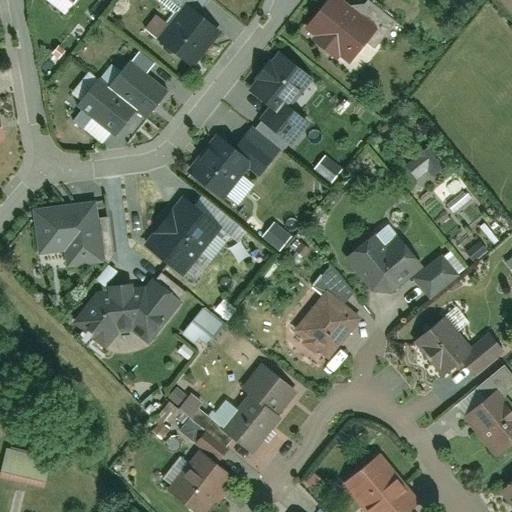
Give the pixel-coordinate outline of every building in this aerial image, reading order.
[(224,31),(200,11),(209,0),(168,0),(190,18),(167,46),(192,68),(224,31)] [(366,0),(361,0),(353,11),(338,0),(332,0),(308,34),(352,67),(378,33),(385,38),(397,22),(366,0)] [(254,86),(285,111),(314,75),(283,50),(254,86)] [(170,88),(134,61),(113,89),(139,109),(149,116),(170,88)] [(120,135),(139,109),(113,89),(98,77),(78,103),(120,135)] [(5,112),(0,112),(0,140),(8,140),(5,112)] [(194,179),(226,201),(254,161),(222,139),(194,179)] [(271,158),(249,142),(242,152),(264,168),(271,158)] [(425,154),(407,169),(416,181),(435,166),(425,154)] [(463,193),(447,208),(454,216),(470,201),(463,193)] [(147,242),(185,273),(223,227),(185,196),(147,242)] [(35,209),(38,267),(100,264),(97,206),(35,209)] [(375,230),(347,259),(380,290),(394,290),(427,262),(401,231),(387,244),(375,230)] [(441,259),(417,281),(433,299),(458,277),(441,259)] [(148,289),(144,290),(143,279),(120,274),(110,266),(99,282),(109,291),(77,327),(89,337),(90,344),(98,344),(108,351),(120,334),(135,333),(151,347),(185,305),(155,281),(148,289)] [(295,337),(328,364),(364,319),(331,293),(295,337)] [(205,312),(184,337),(204,353),(225,328),(205,312)] [(469,366),(479,377),(502,357),(487,340),(474,352),(445,320),(418,344),(452,382),(469,366)] [(511,375),(505,367),(457,407),(499,454),(511,442),(511,413),(501,401),(511,391),(511,375)] [(270,369),(237,410),(228,403),(214,420),(223,427),(222,429),(257,456),(304,397),(270,369)] [(193,397),(181,412),(193,422),(205,407),(193,397)] [(170,403),(157,419),(167,427),(180,412),(170,403)] [(207,433),(197,446),(219,461),(228,448),(207,433)] [(8,442),(2,481),(47,489),(54,450),(8,442)] [(376,447),(339,484),(366,511),(412,511),(426,498),(376,447)] [(182,459),(164,483),(174,490),(171,495),(193,511),(212,511),(236,481),(202,454),(192,467),(182,459)] [(511,484),(501,494),(511,506),(511,484)]
